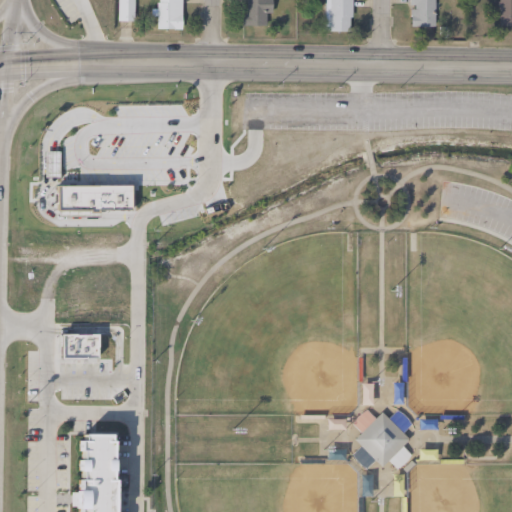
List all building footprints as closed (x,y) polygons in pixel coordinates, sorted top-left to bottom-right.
[(116,20),(116,0),(132,0),(132,20),(116,20)] [(181,0),(181,29),(154,29),(154,0),(181,0)] [(269,0),(269,25),(241,25),(241,0),(269,0)] [(323,0),(349,0),(349,31),(323,31),(323,0)] [(433,0),(433,26),(408,26),(408,0),(433,0)] [(511,0),(511,25),(497,25),(497,0),(511,0)] [(380,410),(407,438),(400,445),(410,455),(396,469),(387,460),(379,467),(371,459),(363,467),(351,455),(359,447),(352,438),(358,432),(349,422),(364,409),(372,418),(380,410)] [(113,440),(112,511),(67,511),(67,499),(75,499),(75,440),(113,440)] [(417,449),(432,450),(432,459),(417,458),(417,449)]
